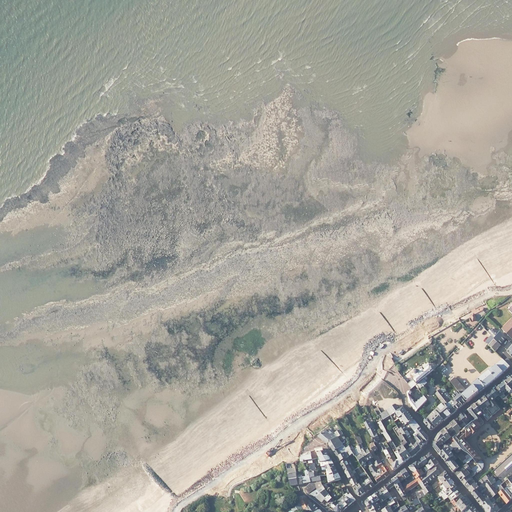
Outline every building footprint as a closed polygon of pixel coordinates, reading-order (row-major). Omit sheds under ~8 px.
[(471,314),(467,315),(469,318),(464,321),(465,323),(467,322),(468,324),(481,318),(480,316),(479,313),(477,310),(471,314)] [(493,326),(489,331),(492,334),(494,335),(496,332),(498,333),(499,332),(493,326)] [(508,335),(501,330),(499,332),(498,333),(495,336),(489,343),(488,344),(495,350),(501,344),(500,343),(508,335)] [(494,335),(492,334),(486,340),(489,343),(495,336),(494,335)] [(506,368),(511,364),(506,358),(505,357),(500,361),(506,368)] [(415,380),(418,378),(425,372),(428,370),(435,364),(432,359),(425,364),(424,362),(420,365),(419,365),(417,364),(416,365),(415,367),(416,368),(415,369),(416,371),(411,375),(415,380)] [(506,368),(500,361),(472,383),(473,385),(466,390),(455,376),(452,379),(460,389),(468,400),(503,371),(506,368)] [(446,365),(443,368),(452,379),(455,376),(446,365)] [(422,384),(429,378),(425,372),(418,378),(422,384)] [(506,377),(499,382),(505,388),(508,386),(511,390),(511,384),(506,377)] [(499,381),(495,385),(500,390),(501,392),(505,388),(499,382),(499,381)] [(409,398),(416,407),(428,395),(424,390),(415,396),(410,390),(414,387),(411,384),(409,385),(408,386),(408,387),(408,392),(409,398)] [(495,385),(475,400),(483,410),(488,416),(492,413),(492,412),(490,410),(493,407),(495,409),(501,404),(494,396),(495,396),(494,395),(500,390),(495,385)] [(444,400),(446,403),(451,399),(448,395),(444,391),(441,387),(436,391),(444,400)] [(465,402),(468,400),(460,389),(456,392),(465,402)] [(455,396),(462,404),(465,402),(456,392),(454,394),(455,396)] [(452,403),(457,409),(462,404),(455,396),(453,397),(450,393),(448,395),(451,399),(453,402),(452,403)] [(390,411),(399,404),(396,399),(387,405),(381,408),(377,401),(374,403),(378,411),(379,410),(382,416),(390,411)] [(446,403),(453,412),(457,409),(452,403),(453,402),(451,399),(446,403)] [(437,408),(444,418),(445,419),(453,412),(446,403),(444,400),(439,404),(440,406),(437,408)] [(483,410),(475,400),(472,403),(480,412),(483,410)] [(408,407),(403,401),(399,404),(390,411),(394,416),(397,414),(399,413),(408,407)] [(480,412),(472,403),(469,406),(474,412),(477,415),(473,419),(469,423),(465,426),(465,427),(462,429),(460,431),(455,435),(457,438),(460,441),(466,448),(469,449),(475,455),(475,456),(480,463),(483,467),(485,463),(485,459),(482,456),(482,455),(468,439),(466,441),(465,439),(467,438),(465,436),(485,420),(485,418),(480,412)] [(411,410),(408,407),(399,413),(401,417),(403,416),(411,410)] [(438,423),(444,418),(437,408),(429,415),(434,422),(436,420),(438,423)] [(471,415),(465,409),(461,412),(460,413),(469,423),(473,419),(471,415)] [(414,414),(411,410),(403,416),(406,420),(409,418),(414,414)] [(460,413),(456,416),(461,422),(462,421),(464,424),(465,423),(466,425),(465,426),(469,423),(460,413)] [(412,422),(417,418),(414,414),(409,418),(411,420),(412,422)] [(433,427),(436,424),(434,422),(429,415),(424,419),(430,427),(433,427)] [(456,416),(451,420),(460,431),(462,429),(461,427),(461,426),(463,425),(461,422),(456,416)] [(387,426),(381,417),(377,419),(382,427),(383,429),(387,426)] [(410,440),(417,449),(422,444),(418,438),(416,439),(415,437),(416,436),(414,433),(413,434),(407,425),(406,424),(408,423),(411,420),(409,418),(406,420),(402,422),(399,424),(403,429),(408,438),(410,440)] [(416,427),(421,423),(417,418),(412,422),(414,425),(416,427)] [(451,420),(446,424),(453,432),(455,435),(460,431),(451,420)] [(368,425),(371,431),(377,428),(374,422),(373,423),(368,425)] [(328,423),(318,431),(321,433),(322,434),(332,428),(328,423)] [(343,428),(340,424),(336,427),(333,423),(331,424),(334,427),(338,432),(343,428)] [(416,427),(426,440),(427,440),(430,438),(430,437),(430,436),(429,435),(428,431),(426,429),(421,423),(416,427)] [(448,436),(449,436),(453,432),(446,424),(441,428),(448,436)] [(383,429),(389,438),(392,436),(387,426),(383,429)] [(418,438),(422,444),(424,442),(426,440),(416,427),(413,430),(418,436),(419,437),(418,437),(418,438)] [(332,428),(322,434),(327,439),(328,438),(337,432),(332,428)] [(371,431),(374,438),(380,435),(377,428),(371,431)] [(435,434),(435,435),(437,439),(442,435),(445,439),(446,440),(448,439),(447,437),(448,436),(441,428),(437,432),(435,434)] [(405,440),(408,438),(403,429),(399,432),(405,440)] [(359,431),(355,432),(360,442),(362,447),(367,456),(372,453),(373,452),(369,445),(367,446),(365,444),(365,443),(364,443),(364,444),(361,438),(363,438),(359,431)] [(340,436),(338,432),(337,432),(328,438),(331,441),(340,436)] [(442,442),(437,446),(441,451),(457,438),(455,435),(453,432),(449,436),(449,437),(450,439),(447,441),(446,440),(443,443),(442,442)] [(435,443),(437,446),(442,442),(445,440),(445,439),(442,435),(437,439),(435,435),(434,437),(434,440),(435,443)] [(343,440),(340,436),(331,441),(334,446),(343,440)] [(389,438),(393,446),(397,443),(392,436),(389,438)] [(386,438),(383,439),(386,445),(384,447),(387,452),(393,448),(386,438)] [(457,438),(441,451),(447,458),(453,453),(456,457),(460,453),(459,452),(464,450),(465,452),(469,449),(466,448),(460,441),(457,438)] [(343,440),(334,446),(338,452),(345,447),(346,447),(343,442),(344,441),(343,440)] [(408,446),(412,452),(412,453),(417,449),(410,440),(408,442),(410,444),(408,446)] [(405,458),(412,452),(408,446),(404,441),(398,445),(405,458)] [(362,447),(360,442),(355,445),(353,443),(352,443),(351,444),(353,447),(362,460),(363,461),(364,462),(367,460),(367,459),(367,458),(366,457),(367,456),(362,447)] [(323,443),(315,444),(319,453),(329,451),(326,446),(323,447),(323,443)] [(401,462),(405,458),(398,445),(397,443),(393,446),(399,455),(397,456),(401,462)] [(307,450),(299,452),(300,456),(303,456),(312,454),(310,446),(306,447),(307,450)] [(345,447),(338,452),(340,456),(345,452),(347,451),(345,447)] [(358,463),(362,460),(353,447),(349,450),(351,453),(347,456),(351,464),(352,466),(356,464),(353,458),(354,457),(358,463)] [(469,449),(465,452),(464,450),(459,452),(460,453),(464,458),(465,460),(467,459),(468,460),(475,455),(469,449)] [(431,457),(435,454),(432,450),(430,450),(426,453),(430,458),(431,457)] [(511,450),(493,466),(504,479),(506,478),(509,475),(511,472),(511,450)] [(397,456),(395,452),(389,456),(392,461),(397,456)] [(382,458),(380,455),(375,457),(372,453),(367,456),(371,461),(375,459),(376,462),(378,461),(382,458)] [(453,453),(447,458),(455,468),(461,463),(456,457),(453,453)] [(440,459),(436,455),(427,462),(430,466),(435,463),(440,459)] [(347,456),(341,459),(345,468),(351,464),(347,456)] [(395,466),(401,462),(397,456),(392,461),(395,466)] [(375,474),(380,470),(378,467),(376,462),(375,459),(371,461),(369,462),(370,464),(375,474)] [(368,469),(363,461),(362,460),(358,463),(363,472),(368,469)] [(417,465),(414,460),(409,463),(414,470),(418,467),(419,468),(420,467),(420,465),(419,464),(417,465)] [(300,472),(300,470),(296,471),(294,462),(287,464),(290,480),(302,478),(300,472)] [(435,463),(430,466),(428,467),(426,469),(425,470),(417,476),(415,477),(410,481),(409,481),(403,485),(404,487),(406,490),(420,480),(425,477),(427,480),(440,471),(435,463)] [(463,478),(471,471),(470,469),(465,464),(465,463),(456,470),(463,478)] [(477,471),(483,467),(480,463),(474,468),(477,471)] [(351,464),(345,468),(349,474),(355,471),(353,468),(352,466),(351,464)] [(383,475),(390,470),(386,465),(382,468),(381,465),(378,467),(380,470),(383,475)] [(405,475),(410,472),(406,465),(401,469),(405,475)] [(418,467),(414,470),(417,476),(425,470),(422,466),(420,467),(419,468),(418,467)] [(308,469),(308,468),(304,468),(304,471),(300,472),(302,478),(310,477),(308,469)] [(329,478),(342,474),(338,468),(327,470),(329,478)] [(451,475),(446,468),(439,474),(443,480),(451,475)] [(400,479),(405,475),(401,469),(397,472),(400,479)] [(474,475),(474,474),(471,471),(463,478),(466,482),(474,475)] [(400,479),(397,472),(392,475),(393,477),(396,481),(398,485),(402,483),(401,481),(400,479)] [(470,487),(473,491),(490,477),(496,486),(502,481),(504,480),(501,476),(498,478),(494,473),(492,475),(490,472),(488,473),(488,472),(480,478),(480,480),(482,482),(480,484),(477,479),(470,485),(470,487)] [(415,477),(411,473),(410,474),(410,475),(406,478),(409,481),(410,481),(415,477)] [(366,489),(375,481),(371,474),(366,476),(364,478),(360,480),(366,489)] [(454,479),(451,475),(443,480),(440,482),(442,485),(448,481),(448,482),(454,479)] [(470,485),(477,479),(474,475),(466,482),(469,486),(470,485)] [(316,482),(315,477),(310,478),(305,482),(305,486),(309,488),(316,482)] [(428,482),(427,480),(425,477),(420,480),(420,481),(419,482),(420,483),(422,482),(424,485),(428,482)] [(505,486),(502,481),(496,486),(490,477),(473,491),(477,497),(483,493),(482,491),(483,490),(482,489),(488,485),(495,494),(495,493),(500,490),(505,486)] [(361,493),(366,489),(360,480),(359,479),(353,483),(359,493),(361,493)] [(442,485),(446,490),(457,483),(454,479),(448,482),(448,481),(442,485)] [(324,485),(322,480),(316,484),(310,489),(315,493),(324,485)] [(389,488),(385,482),(380,486),(386,495),(389,493),(391,497),(388,499),(390,503),(396,499),(392,494),(389,488)] [(432,487),(428,482),(424,485),(424,486),(427,490),(432,487)] [(457,483),(446,490),(442,492),(445,496),(448,493),(459,486),(457,483)] [(329,490),(324,485),(315,493),(321,498),(323,496),(329,490)] [(442,492),(446,490),(442,485),(433,490),(437,496),(442,492)] [(380,486),(376,490),(380,496),(381,498),(382,499),(383,499),(382,497),(386,495),(380,486)] [(424,486),(414,492),(416,496),(418,494),(419,495),(424,492),(427,490),(424,486)] [(462,490),(459,486),(448,493),(452,498),(462,490)] [(304,490),(297,492),(300,499),(307,496),(306,492),(304,490)] [(348,492),(347,491),(347,490),(345,491),(346,493),(351,499),(356,495),(351,490),(348,492)] [(465,494),(462,490),(452,498),(454,501),(456,502),(457,501),(458,503),(454,505),(456,507),(457,506),(458,508),(460,506),(471,499),(466,493),(465,494)] [(511,495),(508,490),(503,494),(508,501),(511,497),(511,495)] [(423,503),(423,504),(424,505),(428,502),(429,501),(424,492),(419,495),(421,499),(423,503)] [(336,497),(332,493),(327,498),(326,499),(327,500),(328,499),(331,501),(336,497)] [(343,506),(348,501),(345,497),(344,495),(342,493),(336,497),(339,500),(339,501),(343,506)] [(483,493),(477,497),(482,504),(491,496),(489,493),(485,495),(483,493)] [(497,496),(495,493),(495,494),(491,496),(482,504),(485,508),(496,500),(497,499),(496,497),(497,496)] [(335,505),(339,501),(339,500),(336,497),(331,501),(330,502),(330,503),(331,502),(335,505)] [(377,498),(375,499),(372,501),(368,503),(371,508),(380,502),(378,499),(377,498)] [(303,503),(301,499),(295,502),(298,507),(303,505),(303,504),(303,503)] [(318,506),(313,499),(309,500),(303,503),(303,504),(303,505),(306,511),(312,509),(318,506)] [(473,501),(471,499),(460,506),(462,509),(473,501)] [(385,506),(382,508),(384,511),(383,511),(389,511),(393,509),(395,508),(399,505),(400,504),(399,500),(392,505),(390,503),(385,506)] [(495,511),(501,507),(496,500),(485,508),(488,511),(495,511)] [(338,510),(343,506),(339,501),(335,505),(334,506),(338,510)] [(476,505),(473,501),(462,509),(464,511),(466,511),(467,511),(475,505),(476,505)] [(371,508),(370,508),(372,511),(373,511),(382,508),(385,506),(384,503),(381,505),(380,502),(371,508)]
